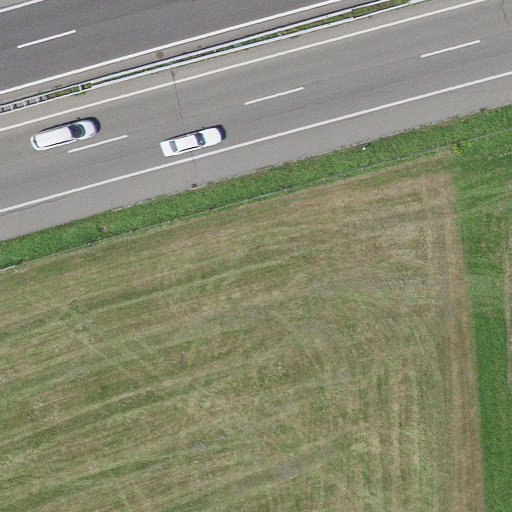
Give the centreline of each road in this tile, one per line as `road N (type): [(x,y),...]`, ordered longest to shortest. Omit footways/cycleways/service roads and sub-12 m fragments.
road 1 (motorway): [(0,174),(511,36)]
road 2 (motorway): [(190,0),(0,53)]
